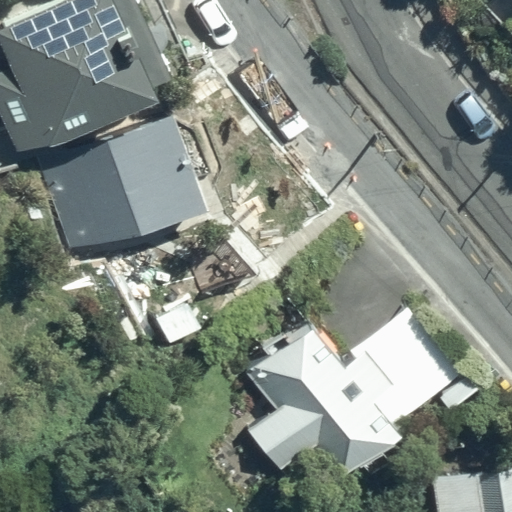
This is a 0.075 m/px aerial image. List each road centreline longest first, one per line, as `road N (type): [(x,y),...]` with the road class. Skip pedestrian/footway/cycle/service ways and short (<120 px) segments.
road 1 (trunk): [(395,511),(135,0)]
road 2 (residential): [(511,332),(336,126),(244,0)]
road 3 (residential): [(511,211),(388,60),(351,0)]
